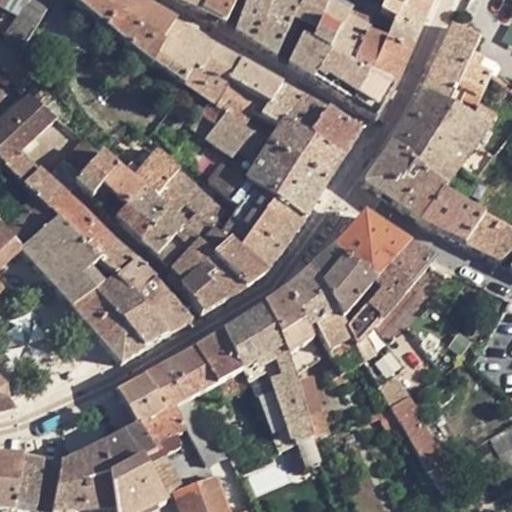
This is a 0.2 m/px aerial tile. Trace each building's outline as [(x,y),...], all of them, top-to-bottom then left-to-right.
[(0,0),(0,9),(16,18),(0,42),(0,46),(16,57),(25,41),(36,24),(50,1),(50,0),(0,0)] [(129,0),(79,0),(74,7),(150,69),(154,64),(164,50),(162,48),(175,27),(129,0)] [(173,0),(202,15),(208,0),(173,0)] [(208,0),(202,15),(225,25),(237,0),(208,0)] [(247,0),(235,32),(276,60),(292,23),(299,10),(297,9),(281,0),(247,0)] [(301,41),(288,66),(333,96),(351,70),(366,35),(369,29),(373,8),(358,0),(350,17),(329,3),(321,22),(316,33),(310,45),(301,41)] [(299,10),(292,23),(316,33),(321,22),(329,3),(322,0),(301,0),(297,9),(299,10)] [(393,23),(385,43),(410,55),(433,0),(385,0),(379,16),(393,23)] [(164,50),(154,64),(185,86),(194,71),(200,76),(214,51),(175,27),(162,48),(164,50)] [(452,28),(422,93),(469,120),(475,110),(490,81),(491,79),(489,78),(466,68),(471,57),(478,43),(452,28)] [(351,70),(396,89),(403,69),(406,65),(410,56),(410,55),(385,43),(366,35),(351,70)] [(0,74),(5,77),(18,58),(16,57),(0,46),(0,74)] [(194,71),(185,86),(216,109),(227,87),(240,66),(214,51),(200,76),(194,71)] [(495,67),(471,57),(466,68),(489,78),(495,67)] [(240,66),(227,87),(268,109),(281,89),(240,66)] [(375,123),(396,89),(351,70),(333,96),(375,123)] [(227,87),(216,109),(226,116),(327,187),(341,163),(282,124),(301,101),(281,89),(268,109),(227,87)] [(411,118),(391,146),(410,162),(444,191),(459,171),(476,182),(493,160),(475,148),(494,121),(475,110),(469,120),(422,93),(411,118)] [(29,98),(0,125),(0,164),(4,169),(19,154),(55,120),(29,98)] [(301,101),(282,124),(341,163),(357,138),(334,121),(326,116),(301,101)] [(224,117),(209,107),(201,116),(216,127),(224,117)] [(216,127),(205,141),(233,161),(225,172),(227,174),(216,191),(240,210),(253,192),(263,198),(277,208),(302,226),(327,187),(226,116),(224,117),(216,127)] [(62,164),(80,178),(102,156),(83,141),(82,142),(62,164)] [(391,146),(363,187),(397,211),(419,226),(444,191),(410,162),(391,146)] [(105,273),(122,254),(101,234),(84,215),(63,197),(45,179),(30,165),(19,154),(4,169),(18,183),(23,188),(38,205),(41,207),(58,222),(98,266),(105,273)] [(139,174),(133,182),(144,193),(153,201),(165,189),(179,172),(161,156),(154,155),(142,170),(139,174)] [(75,185),(92,200),(97,193),(102,187),(118,170),(102,156),(80,178),(75,185)] [(61,162),(45,179),(63,197),(75,185),(80,178),(62,164),(61,162)] [(133,182),(139,174),(132,167),(125,176),(133,182)] [(118,170),(102,187),(107,193),(126,210),(127,211),(144,193),(133,182),(125,176),(118,170)] [(179,172),(165,189),(212,232),(219,237),(233,219),(209,200),(203,195),(179,172)] [(107,193),(102,187),(97,193),(102,198),(107,193)] [(165,189),(153,201),(168,215),(166,217),(182,232),(191,240),(196,245),(212,261),(206,268),(212,277),(224,287),(236,297),(244,292),(265,276),(229,246),(219,237),(212,232),(165,189)] [(444,191),(419,226),(464,247),(483,220),(472,214),(462,208),(459,206),(461,202),(446,193),(444,191)] [(253,192),(240,210),(250,216),(263,198),(253,192)] [(0,271),(20,254),(28,264),(36,272),(41,278),(43,280),(71,311),(94,297),(103,290),(89,274),(98,266),(58,222),(41,207),(38,205),(28,215),(8,193),(0,202),(0,271)] [(144,193),(127,211),(126,210),(115,221),(140,245),(153,230),(166,217),(168,215),(153,201),(144,193)] [(250,216),(229,246),(265,276),(302,226),(277,208),(263,198),(250,216)] [(153,230),(140,245),(156,259),(182,232),(166,217),(153,230)] [(332,254),(332,255),(374,289),(407,252),(408,250),(387,235),(363,220),(358,226),(358,225),(349,235),(350,235),(332,254)] [(483,220),(464,247),(488,260),(499,265),(511,253),(511,235),(501,229),(483,220)] [(182,232),(156,259),(166,269),(180,252),(183,250),(191,240),(182,232)] [(191,240),(183,250),(187,255),(171,272),(185,287),(180,292),(200,317),(236,297),(224,287),(212,277),(206,268),(212,261),(196,245),(191,240)] [(374,289),(341,329),(349,344),(354,351),(355,353),(373,332),(377,328),(431,266),(407,252),(374,289)] [(122,254),(105,273),(114,282),(144,312),(167,338),(171,336),(191,324),(169,301),(158,289),(154,284),(148,278),(135,265),(122,254)] [(341,329),(374,289),(332,255),(328,259),(310,274),(321,295),(336,320),(341,329)] [(328,356),(349,344),(341,329),(336,320),(321,295),(310,274),(287,295),(307,336),(314,333),(317,338),(328,356)] [(157,344),(160,342),(167,338),(144,312),(114,282),(103,290),(94,297),(143,353),(157,344)] [(321,362),(312,345),(310,342),(307,336),(287,295),(263,311),(282,352),(287,360),(288,362),(293,379),(321,362)] [(94,297),(71,311),(93,335),(121,367),(143,353),(94,297)] [(241,325),(236,328),(222,336),(240,374),(266,360),(269,371),(296,448),(297,447),(311,442),(304,416),(295,385),(293,379),(288,362),(287,360),(282,352),(263,311),(248,321),(241,325)] [(373,332),(355,353),(363,367),(378,392),(404,373),(373,332)] [(314,333),(307,336),(310,342),(317,338),(314,333)] [(214,387),(240,374),(222,336),(220,338),(195,353),(214,387)] [(349,344),(328,356),(332,364),(354,351),(349,344)] [(354,351),(332,364),(336,372),(340,380),(363,367),(355,353),(354,351)] [(190,401),(214,387),(195,353),(169,367),(190,401)] [(174,411),(190,401),(169,367),(144,380),(164,416),(174,411)] [(269,371),(249,383),(251,387),(277,456),(296,448),(269,371)] [(336,372),(329,376),(333,384),(340,380),(336,372)] [(137,431),(164,416),(144,380),(116,396),(124,409),(125,412),(126,411),(130,417),(129,418),(130,420),(131,420),(135,428),(136,429),(135,430),(136,432),(137,431)] [(311,380),(295,385),(304,416),(320,411),(311,380)] [(340,380),(333,384),(335,389),(343,386),(340,380)] [(408,400),(390,412),(427,477),(435,472),(424,454),(434,448),(416,419),(419,417),(408,400)] [(0,401),(0,417),(15,413),(6,403),(0,401)] [(165,458),(181,450),(175,439),(186,433),(181,424),(174,411),(164,416),(137,431),(142,440),(150,452),(154,459),(156,463),(165,458)] [(320,411),(304,416),(311,442),(328,437),(320,411)] [(198,415),(181,424),(186,433),(197,455),(215,445),(198,415)] [(507,471),(511,467),(511,427),(490,440),(507,471)] [(111,443),(102,447),(107,481),(112,511),(155,511),(166,507),(164,505),(142,465),(154,459),(142,440),(137,431),(136,432),(135,430),(125,435),(121,437),(122,439),(112,445),(111,443)] [(311,442),(297,447),(300,458),(314,451),(311,442)] [(215,445),(197,455),(206,471),(225,461),(215,445)] [(51,511),(112,511),(107,481),(102,447),(62,468),(60,467),(51,511)] [(434,448),(424,454),(435,472),(441,469),(447,465),(436,447),(434,448)] [(300,458),(304,472),(318,465),(314,451),(300,458)] [(156,463),(154,459),(142,465),(164,505),(175,500),(174,495),(184,492),(165,458),(156,463)] [(0,511),(13,511),(22,461),(19,460),(9,460),(0,459),(0,511)] [(481,460),(467,468),(475,481),(489,473),(481,460)] [(42,464),(22,461),(13,511),(34,511),(36,502),(38,490),(40,478),(42,471),(46,469),(46,466),(42,465),(42,464)] [(448,480),(441,469),(435,472),(427,477),(433,488),(448,480)] [(184,492),(174,495),(175,500),(179,511),(227,511),(216,480),(184,492)]
